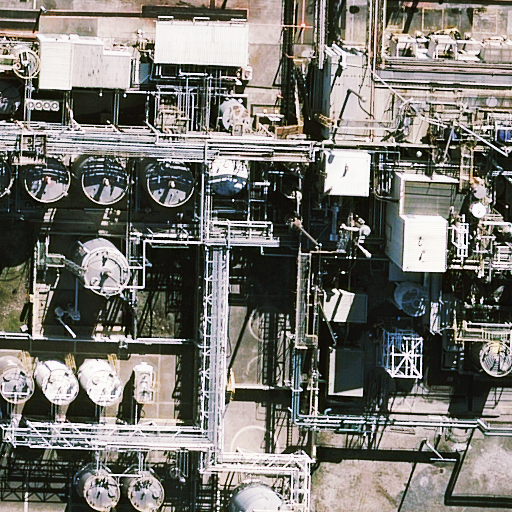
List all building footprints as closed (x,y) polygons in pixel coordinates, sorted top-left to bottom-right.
[(246,20),(154,16),(152,59),(244,63),(246,20)] [(102,42),(103,40),(40,36),(37,85),(70,87),(71,84),(127,88),(129,56),(131,56),(132,47),(109,45),(109,43),(102,42)] [(6,70),(0,69),(0,123),(4,123),(8,122),(13,120),(17,117),(20,114),(23,110),(25,106),(26,101),(26,96),(26,91),(25,87),(23,82),(20,79),(17,75),(13,72),(9,70),(6,70)] [(366,141),(320,136),(315,183),(361,188),(366,141)] [(133,181),(135,172),(134,163),(130,155),(124,148),(116,144),(107,142),(98,143),(90,147),(84,153),(79,161),(77,170),(78,178),(82,187),(88,193),(96,198),(105,200),(114,199),(122,195),(129,189),(133,181)] [(10,175),(11,167),(10,159),(7,152),(1,146),(0,144),(0,187),(6,183),(10,175)] [(196,185),(198,177),(197,169),(193,161),(188,155),(181,151),(172,149),(164,150),(157,154),(151,159),(147,166),(145,175),(146,183),(149,190),(155,196),(162,200),(170,202),(178,201),(186,198),(192,192),(196,185)] [(442,206),(393,203),(390,256),(438,259),(442,206)] [(76,257),(76,262),(76,266),(77,271),(79,275),(82,279),(85,282),(88,285),(93,287),(97,288),(102,289),(106,289),(111,287),(115,286),(119,283),(122,280),(125,276),(127,272),(129,267),(129,263),(129,258),(128,253),(126,249),(123,245),(120,242),(116,239),(112,237),(107,236),(103,235),(98,236),(94,237),(89,239),(85,241),(82,244),(79,248),(77,252),(76,257)] [(366,289),(321,287),(319,321),(364,323),(366,289)] [(364,347),(331,345),(328,391),(361,392),(364,347)]
